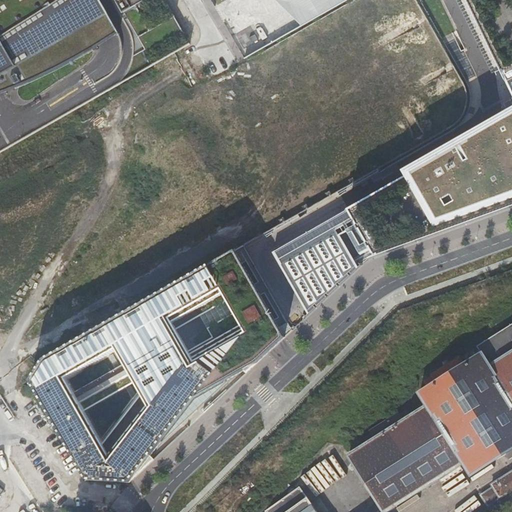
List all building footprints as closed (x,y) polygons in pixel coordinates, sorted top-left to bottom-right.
[(84,55),(118,32),(100,0),(0,0),(0,107),(0,102),(1,93),(84,55)] [(113,0),(124,17),(152,0),(113,0)] [(396,183),(274,253),(309,315),(368,261),(429,239),(511,208),(511,0),(462,0),(465,4),(502,79),(511,97),(511,118),(488,131),(396,183)] [(275,0),(302,26),(348,0),(275,0)] [(154,460),(150,456),(193,400),(244,371),(246,374),(249,372),(285,338),(235,251),(43,360),(30,381),(86,480),(130,483),(154,460)] [(346,455),(382,511),(388,511),(462,465),(470,478),(511,451),(511,324),(478,346),(482,352),(473,358),(469,352),(461,357),(460,356),(449,363),(447,360),(442,362),(444,366),(430,375),(431,376),(423,381),(426,387),(417,393),(425,406),(411,415),(408,410),(400,415),(399,412),(369,431),(370,433),(363,438),(366,443),(346,455)] [(339,449),(305,475),(321,496),(355,470),(339,449)] [(29,455),(15,462),(33,497),(47,490),(29,455)] [(481,496),(488,506),(500,498),(511,490),(511,471),(490,485),(492,487),(481,496)] [(316,511),(306,498),(299,488),(267,511),(266,511),(316,511)]
